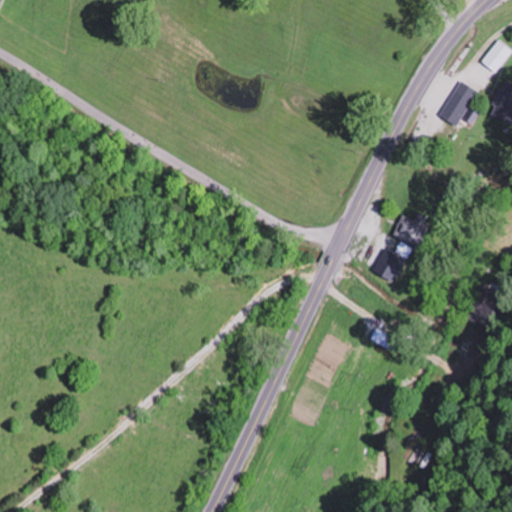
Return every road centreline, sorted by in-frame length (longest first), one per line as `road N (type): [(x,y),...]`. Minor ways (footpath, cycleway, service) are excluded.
road 1 (primary): [(212,511),(410,105),(489,0)]
road 2 (residential): [(0,53),(283,225),(345,234)]
